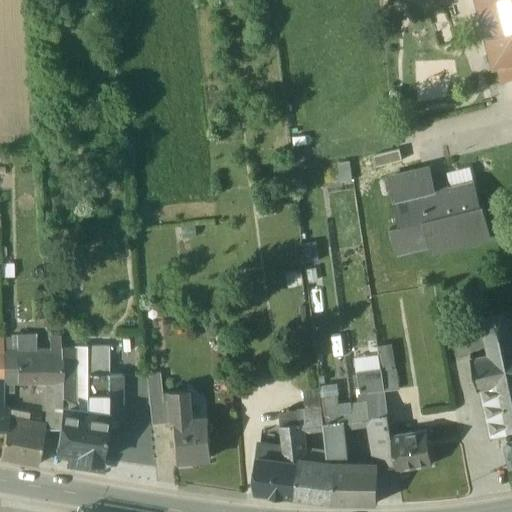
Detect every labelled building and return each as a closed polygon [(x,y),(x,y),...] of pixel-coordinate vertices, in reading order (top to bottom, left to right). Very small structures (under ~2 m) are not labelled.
[(511,0),(478,0),(495,67),(511,62),(511,0)] [(475,185),(437,194),(431,169),(389,179),(400,226),(390,229),(397,255),(430,247),(432,254),(492,240),(484,207),(480,208),(475,185)] [(511,313),(506,310),(507,307),(505,307),(504,309),(494,311),(493,309),(491,310),(492,312),(487,321),(484,320),(484,323),(487,324),(489,332),(486,333),(486,335),(490,335),(493,349),(477,352),(473,350),(472,352),(475,355),(480,382),(478,385),(480,386),(482,383),(484,383),(487,396),(484,397),(485,399),(488,399),(491,413),(488,413),(488,416),(491,415),(494,430),(492,434),(494,436),(497,431),(510,429),(511,436),(511,313)] [(484,323),(456,329),(462,354),(472,352),(473,350),(477,352),(493,349),(490,335),(486,335),(486,333),(489,332),(487,324),(484,323)] [(36,335),(17,336),(17,351),(18,351),(36,351),(36,335)] [(12,339),(3,339),(3,351),(4,351),(12,351),(12,339)] [(109,346),(87,346),(87,374),(109,374),(109,346)] [(76,347),(61,347),(61,350),(63,383),(63,393),(77,393),(76,347)] [(36,351),(18,351),(18,380),(18,383),(31,384),(31,382),(49,382),(63,383),(61,350),(36,351)] [(12,351),(4,351),(5,382),(15,381),(18,380),(18,351),(17,351),(12,351)] [(398,389),(395,367),(380,369),(383,389),(384,391),(398,389)] [(161,372),(147,373),(150,400),(162,399),(162,392),(161,372)] [(109,374),(87,374),(87,410),(88,411),(88,416),(108,419),(110,419),(122,419),(121,374),(109,374)] [(63,383),(49,382),(50,407),(64,407),(63,393),(63,383)] [(383,389),(358,393),(359,402),(385,399),(384,391),(383,389)] [(162,392),(162,399),(164,399),(166,423),(173,422),(173,421),(191,420),(188,390),(162,392)] [(77,409),(77,393),(63,393),(64,407),(64,412),(75,414),(76,409),(77,409)] [(162,399),(150,400),(152,424),(166,423),(164,399),(162,399)] [(359,402),(320,408),(322,423),(337,421),(336,417),(341,416),(342,421),(343,428),(370,424),(369,416),(387,414),(385,399),(359,402)] [(320,408),(298,411),(301,422),(302,431),(322,426),(322,423),(320,408)] [(77,409),(76,409),(75,414),(64,412),(58,451),(79,454),(79,458),(101,462),(108,419),(88,416),(88,411),(87,410),(77,409)] [(298,411),(278,414),(279,425),(301,422),(298,411)] [(387,414),(369,416),(370,424),(375,448),(392,448),(390,433),(387,414)] [(191,420),(173,421),(173,422),(176,459),(193,457),(193,459),(212,457),(209,418),(191,420)] [(337,421),(322,423),(322,426),(327,462),(327,465),(347,465),(343,428),(342,421),(337,421)] [(45,429),(7,422),(1,459),(38,466),(45,429)] [(301,422),(279,425),(282,444),(303,442),(302,431),(301,422)] [(427,428),(390,433),(392,448),(395,470),(432,465),(427,428)] [(303,442),(282,444),(282,446),(283,460),(284,461),(297,463),(297,462),(305,462),(303,442)] [(282,446),(259,443),(257,457),(283,460),(282,446)] [(283,460),(257,457),(255,476),(259,476),(257,493),(269,494),(269,495),(283,497),(283,496),(293,497),(297,463),(284,461),(283,460)] [(305,462),(297,462),(297,463),(293,497),(332,502),(334,466),(327,466),(327,465),(327,462),(305,462)] [(347,465),(327,465),(327,466),(334,466),(332,502),(376,503),(378,467),(347,465)]
